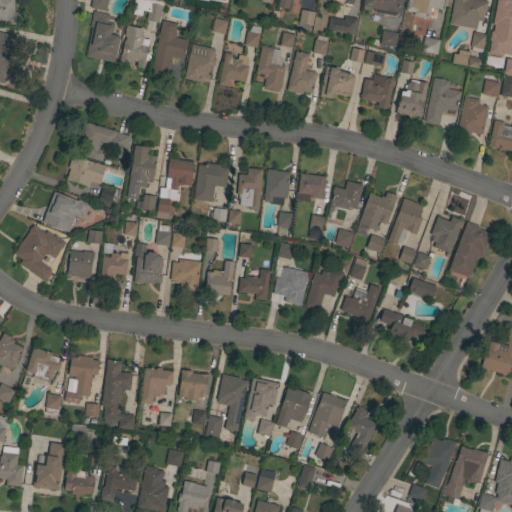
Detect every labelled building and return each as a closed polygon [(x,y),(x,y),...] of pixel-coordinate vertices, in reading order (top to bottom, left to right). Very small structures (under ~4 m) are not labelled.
[(12,0),(12,11),(17,12),(17,17),(15,17),(15,24),(0,23),(0,0),(12,0)] [(91,0),(107,0),(105,11),(89,8),(91,0)] [(132,14),(133,8),(132,8),(133,0),(155,0),(163,2),(158,23),(145,20),(147,11),(142,10),(140,16),(132,14)] [(227,0),(225,11),(211,8),(212,0),(227,0)] [(278,0),(289,0),(289,3),(288,2),(287,9),(277,7),(278,0)] [(374,13),(374,10),(370,10),(370,8),(362,6),(363,0),(399,0),(397,13),(393,16),(374,13)] [(442,0),(441,10),(430,7),(427,19),(412,16),(413,12),(405,11),(407,0),(442,0)] [(482,0),(487,1),(485,12),(483,11),(481,20),(479,20),(478,25),(474,24),(473,28),(457,24),(458,20),(449,18),(452,0),(482,0)] [(506,0),(511,1),(511,28),(504,27),(505,23),(491,20),(494,0),(506,0)] [(311,26),(297,23),(300,10),(314,12),(311,26)] [(91,27),(89,26),(92,11),(109,14),(107,22),(114,24),(111,35),(119,37),(113,63),(85,56),(91,27)] [(353,35),(326,30),(328,17),(343,20),(344,16),(356,19),(353,35)] [(226,21),(224,34),(211,31),(213,18),(226,21)] [(166,76),(149,72),(161,20),(176,24),(174,32),(175,32),(174,37),(187,40),(183,59),(170,56),(166,76)] [(125,25),(141,29),(140,36),(143,37),(142,38),(148,40),(145,53),(149,53),(147,61),(145,61),(144,68),(135,66),(136,61),(131,60),(130,65),(118,63),(120,54),(120,55),(123,40),(124,40),(125,37),(123,36),(125,25)] [(260,27),(255,48),(243,45),(246,31),(248,31),(251,25),(260,27)] [(397,33),(394,47),(378,44),(381,30),(397,33)] [(1,83),(0,82),(0,32),(14,36),(11,49),(9,49),(1,83)] [(290,48),(278,45),(281,32),(293,34),(290,48)] [(482,53),(470,50),(470,47),(469,47),(472,32),(485,35),(482,53)] [(314,39),(315,39),(316,36),(326,38),(325,41),(327,41),(324,55),(311,53),(314,39)] [(436,54),(420,51),(423,37),(439,40),(436,54)] [(191,44),(214,49),(212,58),(215,59),(213,66),(211,65),(208,80),(202,79),(201,82),(183,78),(191,44)] [(281,65),(284,66),(279,91),(262,88),(264,78),(262,78),(263,75),(254,73),(260,46),(273,48),(273,49),(279,50),(277,59),(281,65)] [(360,63),(348,60),(351,48),(356,49),(356,46),(363,47),(362,50),(363,50),(360,63)] [(511,51),(511,66),(495,63),(498,49),(511,51)] [(295,51),(308,54),(304,70),(316,73),(311,93),(301,91),(301,94),(285,90),(295,51)] [(365,51),(384,55),(381,67),(363,63),(365,51)] [(224,52),(231,54),(230,58),(240,60),(240,58),(248,59),(246,66),(247,66),(244,82),(229,79),(227,87),(217,84),(224,52)] [(466,54),(450,52),(448,65),(464,66),(466,54)] [(479,69),(466,66),(467,57),(481,59),(479,69)] [(511,61),(503,59),(500,75),(511,77),(511,61)] [(410,75),(398,72),(401,60),(413,62),(410,75)] [(324,66),(337,69),(337,71),(351,74),(350,75),(354,76),(350,96),(346,96),(346,97),(336,95),(336,94),(333,93),(332,98),(318,96),(324,66)] [(386,109),(375,107),(377,102),(359,98),(363,79),(370,80),(372,74),(391,78),(390,80),(392,80),(386,109)] [(511,98),(498,95),(502,77),(511,79),(511,98)] [(460,91),(455,111),(445,108),(444,112),(440,111),(437,125),(422,122),(432,78),(449,81),(447,89),(460,91)] [(495,97),(480,94),(483,79),(498,82),(495,97)] [(395,111),(399,91),(402,92),(404,84),(406,85),(407,81),(409,81),(409,80),(426,83),(419,117),(395,111)] [(487,106),(481,135),(456,129),(463,96),(478,100),(481,105),(487,106)] [(492,120),(491,120),(494,107),(503,109),(501,121),(503,122),(502,125),(510,127),(511,124),(511,151),(487,146),(492,120)] [(121,159),(110,155),(113,146),(99,142),(97,149),(104,151),(100,161),(77,154),(86,122),(129,136),(121,159)] [(133,145),(148,148),(147,155),(155,157),(151,181),(146,180),(145,187),(138,186),(136,199),(125,197),(133,145)] [(87,187),(65,180),(69,168),(67,168),(71,155),(104,166),(98,184),(89,181),(87,187)] [(192,162),(189,180),(190,181),(189,186),(177,184),(176,190),(175,193),(178,194),(177,201),(168,199),(167,212),(166,219),(154,217),(159,187),(164,188),(168,158),(192,162)] [(197,164),(204,165),(204,163),(220,165),(219,167),(227,168),(225,187),(213,185),(211,202),(192,199),(197,164)] [(257,210),(248,209),(248,207),(238,206),(239,195),(235,194),(237,174),(245,175),(246,168),(261,169),(257,210)] [(265,169),(275,170),(275,171),(288,172),(285,198),(282,198),(281,205),(268,204),(268,202),(262,201),(265,169)] [(324,176),(322,199),(309,197),(308,201),(293,199),(294,192),(296,192),(298,173),(324,176)] [(355,209),(347,207),(346,211),(336,208),(335,211),(327,209),(329,203),(328,203),(332,187),(343,189),(345,181),(361,185),(355,209)] [(113,189),(114,188),(119,190),(119,192),(121,193),(118,200),(115,199),(114,202),(110,201),(108,207),(96,204),(102,186),(113,189)] [(52,192),(77,202),(78,200),(87,204),(80,221),(74,219),(68,232),(41,222),(52,192)] [(368,193),(379,197),(380,196),(383,197),(385,192),(395,196),(385,224),(384,223),(384,224),(379,223),(376,231),(357,224),(368,193)] [(142,195),(154,196),(152,211),(140,209),(142,195)] [(402,198),(412,201),(411,202),(421,206),(417,216),(420,218),(414,233),(401,228),(395,244),(386,241),(402,198)] [(224,222),(210,220),(212,208),(225,210),(224,222)] [(238,224),(226,223),(228,209),(240,211),(238,224)] [(289,228),(275,226),(277,211),(291,213),(289,228)] [(320,231),(319,230),(317,239),(315,239),(315,240),(309,239),(309,237),(306,237),(308,228),(307,228),(310,214),(322,216),(320,231)] [(447,257),(441,255),(441,256),(429,252),(430,247),(431,247),(432,245),(429,243),(431,236),(429,235),(435,216),(448,221),(450,216),(460,220),(447,257)] [(134,236),(122,235),(123,221),(136,223),(134,236)] [(465,222),(478,227),(477,229),(488,233),(482,249),(481,248),(478,257),(476,256),(468,278),(447,270),(465,222)] [(27,233),(28,231),(27,231),(30,227),(31,227),(32,225),(44,233),(45,231),(53,237),(54,235),(64,243),(53,258),(45,253),(39,261),(50,269),(42,281),(29,272),(30,271),(19,263),(21,260),(12,253),(27,233)] [(167,246),(154,244),(155,231),(156,231),(157,225),(168,226),(168,232),(169,232),(167,246)] [(351,232),(347,246),(333,243),(337,228),(351,232)] [(85,242),(87,230),(101,232),(99,244),(85,242)] [(171,232),(184,234),(182,248),(169,246),(171,232)] [(383,239),(378,253),(364,248),(369,234),(383,239)] [(216,252),(203,250),(204,238),(217,239),(216,252)] [(288,259),(275,256),(279,242),(292,245),(288,259)] [(135,256),(134,256),(135,243),(146,245),(144,254),(145,254),(146,252),(155,253),(155,255),(157,255),(156,257),(161,258),(160,274),(161,274),(160,283),(153,282),(153,284),(141,283),(141,284),(132,283),(135,256)] [(249,258),(237,257),(238,243),(250,245),(249,258)] [(414,251),(409,264),(397,259),(402,246),(414,251)] [(65,275),(65,272),(66,272),(68,250),(82,252),(82,251),(92,252),(92,257),(91,257),(88,278),(65,275)] [(125,275),(108,273),(108,277),(99,276),(101,256),(109,257),(109,252),(119,253),(127,253),(125,275)] [(416,252),(427,256),(428,252),(432,254),(431,258),(429,257),(425,269),(412,265),(416,252)] [(347,276),(354,257),(366,262),(364,267),(359,280),(347,276)] [(171,262),(177,262),(177,259),(199,262),(196,291),(178,289),(179,282),(168,280),(171,262)] [(222,271),(222,265),(221,265),(222,259),(228,259),(228,261),(232,261),(230,280),(230,279),(228,295),(220,294),(220,296),(216,296),(216,294),(203,292),(205,271),(211,272),(211,270),(222,271)] [(312,272),(319,274),(320,270),(329,272),(330,268),(342,272),(339,282),(337,281),(333,295),(322,292),(317,310),(303,306),(312,272)] [(265,300),(253,298),(254,294),(236,291),(238,277),(245,278),(245,276),(257,277),(259,269),(268,270),(265,300)] [(299,305),(279,300),(280,296),(279,296),(280,289),(278,288),(282,271),(298,275),(297,278),(305,280),(299,305)] [(401,287),(388,282),(392,272),(405,277),(401,287)] [(435,287),(430,299),(406,290),(411,278),(435,287)] [(344,296),(350,298),(354,288),(365,292),(368,284),(379,288),(366,322),(355,318),(355,316),(338,310),(344,296)] [(394,313),(395,312),(403,316),(403,317),(410,320),(409,322),(413,324),(413,322),(419,324),(419,326),(423,327),(420,337),(414,334),(413,337),(409,336),(407,340),(387,332),(390,325),(378,321),(382,309),(394,313)] [(511,355),(509,364),(506,375),(479,367),(484,348),(486,349),(489,341),(497,343),(497,342),(506,345),(506,344),(504,343),(511,317),(511,355)] [(13,366),(10,365),(7,369),(0,365),(0,337),(2,333),(10,337),(9,339),(13,340),(12,343),(22,348),(13,366)] [(32,347),(50,353),(50,355),(58,358),(57,363),(60,364),(57,372),(53,370),(50,379),(46,378),(46,379),(32,375),(33,374),(24,371),(32,347)] [(76,358),(76,355),(91,357),(91,360),(98,361),(95,375),(90,374),(90,376),(91,376),(87,397),(79,395),(78,403),(63,401),(64,392),(72,393),(72,387),(74,387),(76,379),(73,378),(73,376),(67,375),(69,357),(76,358)] [(105,359),(120,361),(118,372),(131,373),(129,390),(121,389),(118,413),(133,415),(131,430),(117,428),(118,421),(116,420),(115,424),(102,422),(103,419),(101,419),(103,407),(100,406),(105,359)] [(152,393),(150,404),(138,402),(140,396),(143,368),(155,369),(155,367),(160,368),(160,370),(172,371),(170,384),(169,384),(168,386),(164,386),(164,387),(163,387),(163,395),(161,394),(152,393)] [(180,370),(190,371),(190,373),(206,374),(204,397),(201,396),(201,398),(197,398),(196,401),(184,400),(184,397),(177,396),(180,370)] [(228,405),(216,403),(216,400),(215,400),(221,374),(239,378),(239,379),(246,381),(236,431),(223,428),(228,405)] [(264,415),(253,413),(252,420),(243,418),(251,378),(276,383),(272,404),(266,403),(264,415)] [(0,384),(13,390),(7,403),(1,400),(0,402),(0,384)] [(286,388),(293,390),(293,389),(310,394),(301,420),(300,420),(299,422),(288,419),(287,423),(286,423),(284,428),(273,424),(286,388)] [(320,392),(345,401),(339,417),(340,417),(336,427),(329,424),(329,425),(327,424),(322,438),(306,432),(320,392)] [(60,396),(57,410),(56,414),(44,412),(45,408),(43,408),(45,393),(60,396)] [(85,403),(98,404),(96,417),(83,416),(85,403)] [(357,458),(345,451),(356,433),(352,431),(346,441),(339,437),(357,406),(365,411),(363,414),(365,414),(363,417),(376,425),(357,458)] [(192,410),(204,412),(202,425),(190,423),(192,410)] [(159,412),(170,414),(169,427),(157,425),(159,412)] [(217,440),(203,437),(207,415),(221,418),(217,440)] [(267,438),(262,437),(263,434),(256,432),(259,420),(271,423),(267,438)] [(289,431),(301,435),(296,449),(284,445),(289,431)] [(436,488),(423,484),(430,466),(419,462),(425,446),(427,447),(431,437),(440,441),(441,438),(444,440),(445,438),(454,442),(436,488)] [(56,490),(31,487),(34,463),(43,464),(44,455),(47,455),(49,443),(63,445),(56,490)] [(318,443),(331,449),(326,461),(318,457),(317,460),(313,458),(314,455),(313,455),(318,443)] [(459,446),(471,450),(472,448),(487,454),(486,457),(485,457),(480,470),(481,470),(477,483),(462,478),(459,484),(461,485),(456,500),(442,495),(459,446)] [(88,463),(91,447),(103,449),(100,465),(88,463)] [(167,449),(182,452),(179,467),(164,464),(167,449)] [(19,487),(4,485),(5,479),(2,479),(3,477),(0,476),(0,452),(17,454),(15,464),(22,465),(19,487)] [(489,511),(476,507),(480,493),(495,497),(496,493),(493,492),(496,483),(493,482),(498,459),(508,461),(508,459),(511,459),(511,504),(509,503),(509,504),(493,501),(489,511)] [(207,460),(218,463),(216,474),(204,471),(207,460)] [(307,489),(295,486),(301,464),(314,468),(307,489)] [(114,488),(111,502),(98,499),(100,487),(102,488),(106,465),(114,466),(128,468),(128,465),(137,466),(133,491),(114,488)] [(144,465),(155,468),(155,469),(162,471),(160,480),(164,481),(163,486),(167,487),(164,504),(169,505),(167,511),(162,511),(150,509),(149,510),(135,507),(144,465)] [(200,469),(198,479),(184,476),(187,466),(200,469)] [(91,494),(83,493),(83,495),(78,495),(78,496),(74,495),(74,494),(69,493),(69,491),(62,490),(65,477),(64,477),(66,467),(74,468),(74,467),(86,469),(84,476),(94,478),(91,494)] [(269,492),(254,488),(259,468),(274,472),(269,492)] [(255,475),(252,488),(240,485),(243,472),(255,475)] [(185,511),(175,511),(177,502),(176,502),(178,493),(180,493),(182,486),(181,485),(182,480),(207,486),(202,508),(197,507),(196,510),(187,507),(185,511)] [(425,489),(421,501),(406,496),(411,484),(425,489)] [(210,511),(215,497),(225,500),(225,499),(234,501),(234,502),(241,504),(239,511),(210,511)] [(252,511),(255,500),(278,506),(276,511),(252,511)]
